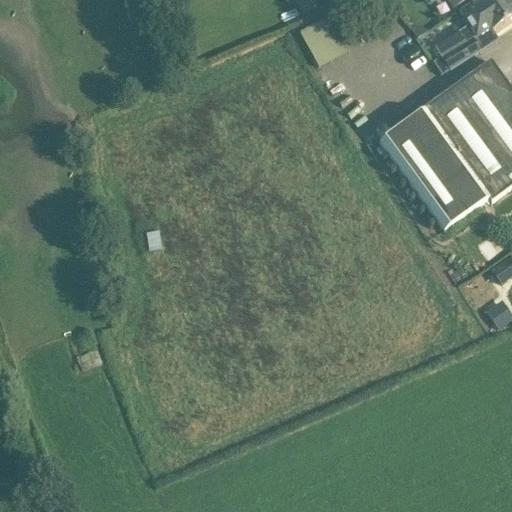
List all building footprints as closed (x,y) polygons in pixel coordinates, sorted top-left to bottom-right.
[(448,0),(455,10),(469,0),(470,0),(474,5),(480,0),(448,0)] [(471,29),(456,40),(463,50),(475,42),(478,40),(491,31),(493,33),(511,19),(511,6),(507,0),(480,0),(474,5),(461,14),(471,29)] [(333,17),(301,34),(321,69),(352,52),(333,17)] [(463,50),(445,62),(453,74),(483,54),(475,42),(463,50)] [(511,191),(511,92),(491,64),(425,113),(381,145),(443,235),(490,201),(492,205),(493,205),(501,200),(511,191)] [(492,205),(491,206),(498,216),(508,209),(501,200),(493,205),(492,205)] [(488,242),(478,249),(487,261),(497,254),(488,242)] [(511,255),(488,272),(499,289),(511,280),(511,255)] [(498,333),(511,325),(498,307),(486,315),(498,333)] [(77,359),(83,374),(104,367),(98,352),(77,359)]
